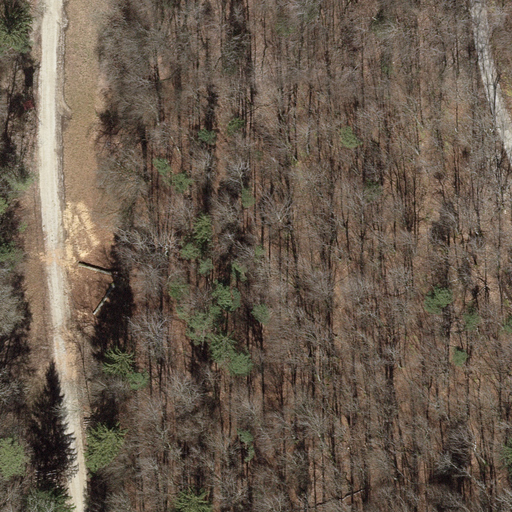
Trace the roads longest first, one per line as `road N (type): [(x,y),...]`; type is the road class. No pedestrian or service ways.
road 1 (track): [(75,511),(49,171),(51,0)]
road 2 (track): [(477,0),(511,154)]
road 3 (track): [(0,142),(44,0)]
